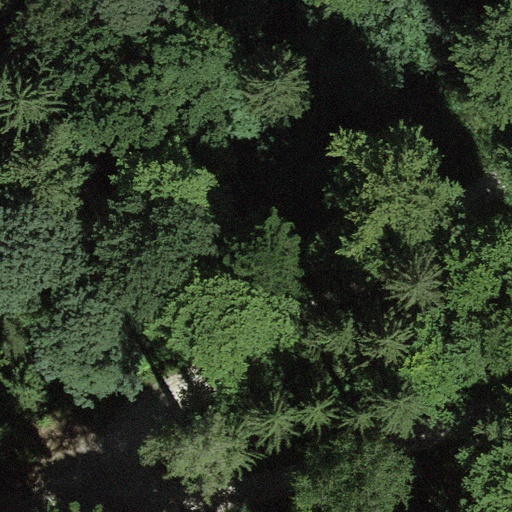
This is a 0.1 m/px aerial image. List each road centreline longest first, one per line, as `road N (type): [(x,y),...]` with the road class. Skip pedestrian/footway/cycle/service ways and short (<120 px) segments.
road 1 (track): [(0,463),(175,376),(340,249),(511,140)]
road 2 (track): [(0,474),(117,478),(511,384)]
